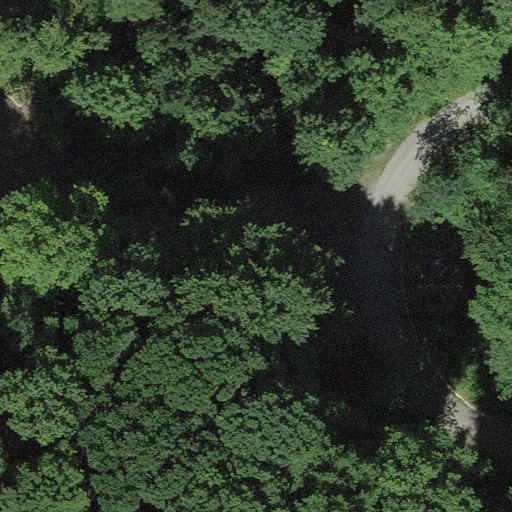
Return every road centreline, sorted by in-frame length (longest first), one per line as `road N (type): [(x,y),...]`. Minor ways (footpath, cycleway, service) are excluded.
road 1 (track): [(511,86),(432,123),(363,233),(364,296),(387,364),(484,445),(511,456)]
road 2 (track): [(363,233),(202,194),(106,200),(0,240)]
